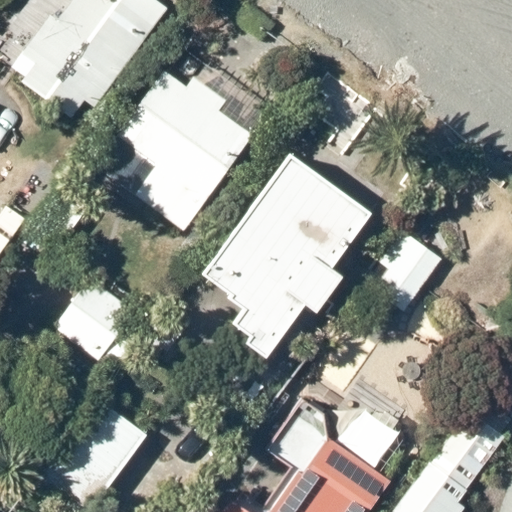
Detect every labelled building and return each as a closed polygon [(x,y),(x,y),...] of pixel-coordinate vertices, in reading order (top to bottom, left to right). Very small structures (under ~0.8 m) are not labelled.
[(176,8),(165,0),(73,0),(16,81),(89,132),(176,8)] [(259,133),(167,65),(93,165),(184,233),(259,133)] [(382,218),(292,155),(199,286),(244,318),(232,335),(276,366),(382,218)] [(0,261),(22,221),(8,214),(0,228),(0,261)] [(446,259),(407,233),(372,285),(411,312),(446,259)] [(141,309),(99,278),(61,329),(103,360),(141,309)] [(100,511),(147,437),(87,400),(37,481),(88,511),(100,511)] [(280,446),(303,464),(270,509),(247,491),(231,511),(375,511),(394,487),(426,443),(372,404),(352,431),(313,402),(280,446)] [(460,511),(510,440),(466,410),(395,511),(460,511)]
